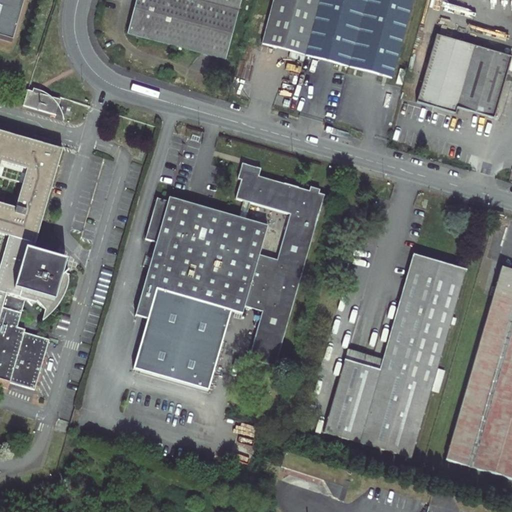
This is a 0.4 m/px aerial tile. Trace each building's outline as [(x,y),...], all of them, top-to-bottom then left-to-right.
[(0,0),(0,37),(10,41),(21,0),(0,0)] [(134,0),(125,38),(223,64),(239,0),(134,0)] [(408,0),(270,0),(258,48),(300,60),(386,84),(408,0)] [(436,36),(422,105),(441,111),(460,43),(436,36)] [(511,58),(460,43),(441,111),(456,115),(457,109),(495,120),(509,71),(511,72),(511,58)] [(56,103),(23,94),(19,111),(52,120),(56,103)] [(0,390),(12,394),(13,388),(39,395),(51,344),(27,338),(27,334),(18,332),(26,304),(32,310),(34,307),(38,305),(51,318),(57,309),(63,297),(68,283),(68,279),(66,277),(62,277),(66,265),(40,258),(39,253),(35,249),(59,154),(0,138),(0,390)] [(321,188),(311,185),(310,189),(259,175),(261,168),(242,163),(237,178),(241,179),(236,199),(244,201),(240,218),(170,198),(169,201),(158,198),(146,239),(157,242),(136,315),(149,319),(134,369),(210,390),(232,309),(243,312),(245,305),(263,310),(250,357),(276,365),(326,193),(320,191),(321,188)] [(359,440),(325,430),(323,435),(410,461),(465,274),(412,258),(379,373),(376,372),(359,440)] [(511,480),(511,271),(501,268),(446,461),(511,480)] [(376,372),(344,363),(325,430),(359,440),(376,372)] [(284,453),(281,467),(296,470),(299,456),(284,453)] [(337,470),(330,497),(343,501),(349,482),(344,481),(346,473),(337,470)]
